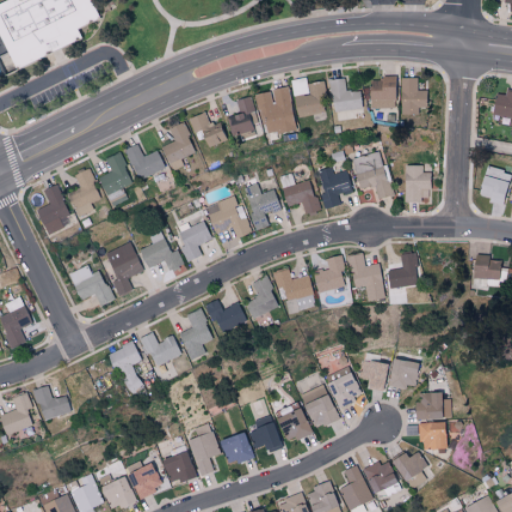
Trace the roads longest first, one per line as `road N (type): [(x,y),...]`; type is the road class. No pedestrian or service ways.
road 1 (tertiary): [(0,173),(167,91),(276,56),(394,41),(511,48)]
road 2 (residential): [(76,347),(251,266),(321,244),(416,232),(511,240)]
road 3 (residential): [(178,511),(275,479),(383,424)]
road 4 (residential): [(467,42),(459,233)]
road 5 (residential): [(0,188),(76,347)]
